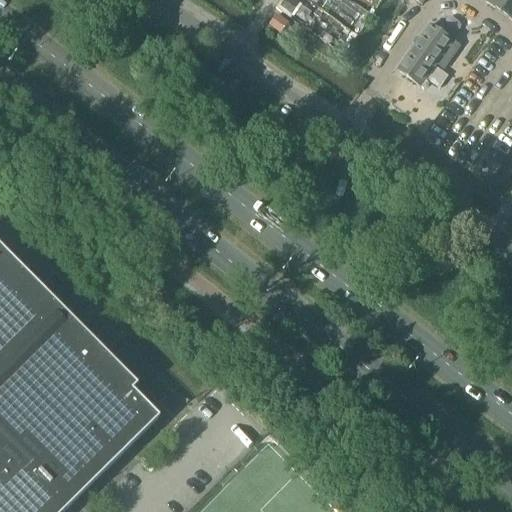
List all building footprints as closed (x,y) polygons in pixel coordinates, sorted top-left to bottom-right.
[(295,19),(304,6),(296,0),(291,0),(284,11),(295,19)] [(511,0),(487,0),(484,4),(511,23),(511,0)] [(277,16),(269,26),(280,35),(288,25),(277,16)] [(397,72),(420,88),(437,66),(443,70),(460,47),(430,26),(397,72)] [(0,511),(65,511),(155,423),(128,396),(133,390),(0,255),(0,511)]
